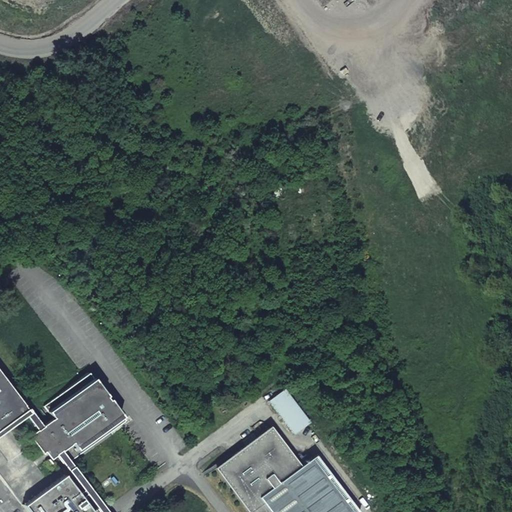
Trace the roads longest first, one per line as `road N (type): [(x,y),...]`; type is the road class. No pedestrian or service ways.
road 1 (unknown): [(38,287),(187,463)]
road 2 (track): [(125,0),(67,45),(27,58),(0,53)]
